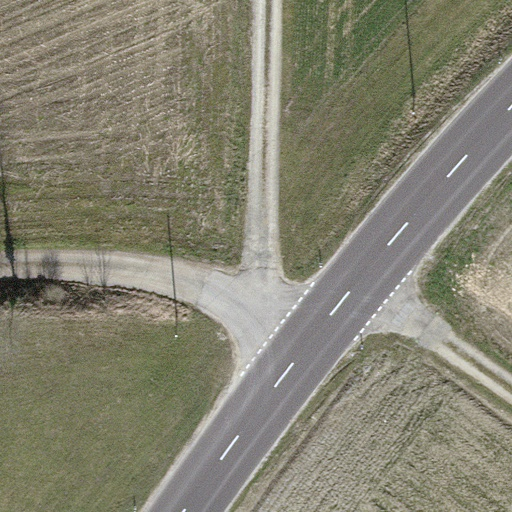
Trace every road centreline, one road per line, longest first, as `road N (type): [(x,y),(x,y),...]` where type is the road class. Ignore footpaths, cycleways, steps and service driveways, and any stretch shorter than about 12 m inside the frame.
road 1 (tertiary): [(511,107),(356,274),(193,511)]
road 2 (track): [(270,0),(266,260),(302,347)]
road 3 (track): [(0,266),(231,296),(302,347)]
road 4 (track): [(356,274),(511,389)]
